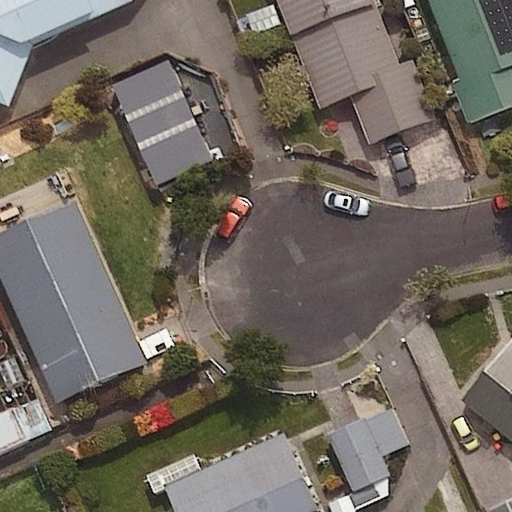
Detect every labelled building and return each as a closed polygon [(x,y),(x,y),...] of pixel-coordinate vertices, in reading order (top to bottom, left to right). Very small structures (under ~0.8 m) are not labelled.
[(0,0),(0,111),(21,120),(44,56),(144,12),(152,0),(0,0)] [(379,0),(283,0),(328,117),(361,105),(378,152),(444,127),(422,67),(407,72),(379,0)] [(511,0),(433,0),(470,92),(461,95),(475,131),(511,116),(511,0)] [(82,209),(0,245),(0,268),(64,412),(155,372),(82,209)] [(511,336),(457,400),(511,445),(511,336)] [(409,449),(396,413),(335,436),(362,509),(396,496),(382,459),(409,449)] [(294,511),(316,502),(282,428),(164,482),(177,511),(294,511)]
